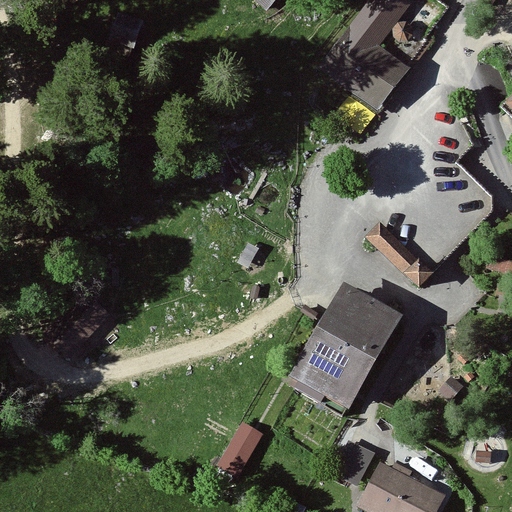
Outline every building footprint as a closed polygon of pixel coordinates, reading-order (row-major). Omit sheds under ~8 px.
[(257,0),(266,8),(273,0),(257,0)] [(376,0),(309,88),(333,106),(348,87),(376,108),(404,72),(402,71),(416,52),(417,54),(427,41),(423,38),(445,9),(432,0),(376,0)] [(140,26),(119,19),(112,40),(133,47),(140,26)] [(377,225),(364,239),(418,290),(431,276),(377,225)] [(105,316),(83,295),(45,336),(68,357),(105,316)] [(390,323),(347,298),(301,376),(297,373),(289,387),(341,417),(350,403),(345,400),(390,323)] [(218,467),(237,478),(259,438),(241,427),(218,467)] [(359,508),(367,511),(434,511),(442,498),(407,480),(410,473),(394,465),(390,472),(381,467),(359,508)]
